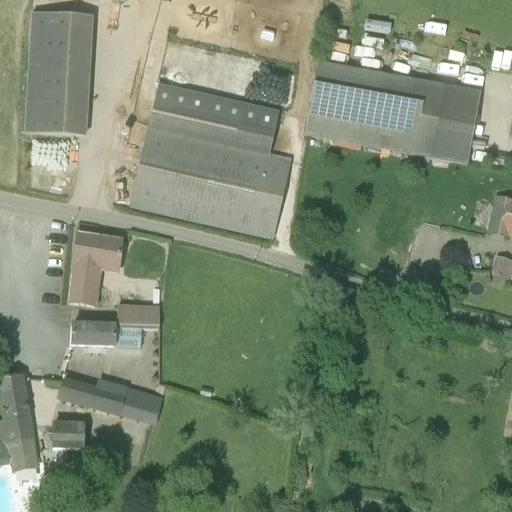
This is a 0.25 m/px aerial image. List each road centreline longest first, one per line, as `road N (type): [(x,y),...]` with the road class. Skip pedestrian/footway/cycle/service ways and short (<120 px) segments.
road 1 (unclassified): [(511,330),(214,242),(0,199)]
road 2 (unknown): [(20,203),(19,355)]
